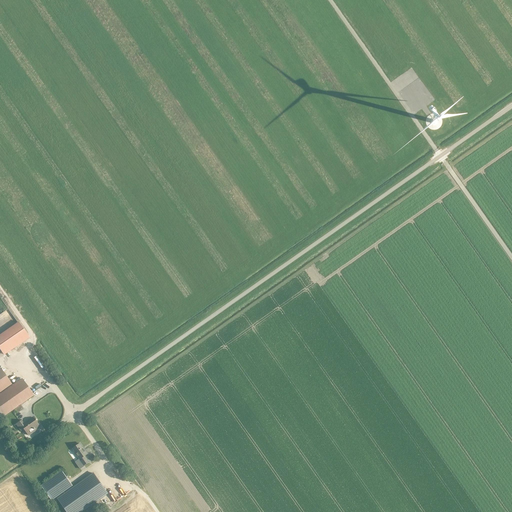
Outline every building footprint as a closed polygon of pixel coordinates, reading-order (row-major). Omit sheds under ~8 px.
[(16,322),(0,331),(0,354),(26,339),(16,322)] [(0,392),(11,384),(0,369),(0,392)] [(0,394),(0,412),(3,417),(33,396),(21,379),(0,394)] [(40,426),(34,418),(30,421),(30,423),(28,424),(27,423),(25,425),(21,420),(16,424),(21,431),(24,428),(29,435),(32,433),(31,432),(40,426)] [(75,453),(79,458),(74,461),(79,468),(84,465),(89,462),(88,461),(87,459),(85,456),(88,454),(85,450),(84,450),(80,444),(73,448),(75,452),(75,453)] [(41,485),(52,500),(72,486),(62,471),(41,485)] [(80,511),(107,493),(93,473),(57,499),(66,511),(80,511)]
